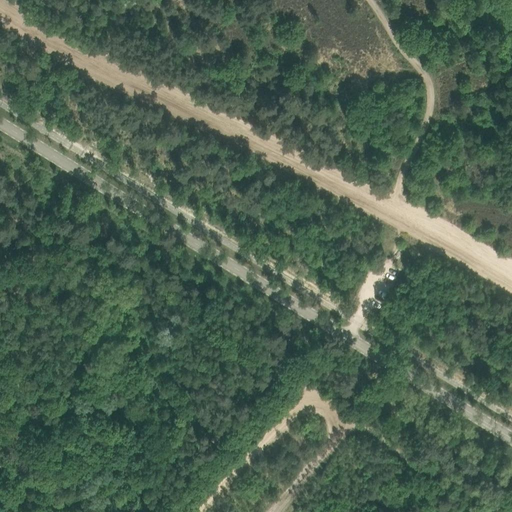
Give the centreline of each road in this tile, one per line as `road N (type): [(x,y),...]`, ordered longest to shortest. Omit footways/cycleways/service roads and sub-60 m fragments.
road 1 (tertiary): [(511,438),(0,120)]
road 2 (track): [(511,279),(454,242),(148,90),(0,3)]
road 3 (track): [(366,0),(430,82),(425,125),(400,189),(403,217)]
road 4 (track): [(195,511),(312,389)]
